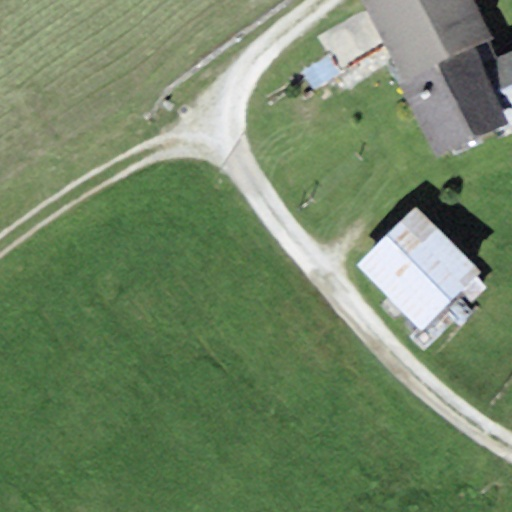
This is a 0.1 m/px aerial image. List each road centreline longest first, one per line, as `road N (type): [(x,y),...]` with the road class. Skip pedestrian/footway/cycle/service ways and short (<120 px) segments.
road 1 (track): [(321,0),(198,117),(425,404),(511,443)]
road 2 (track): [(0,253),(78,189),(198,117)]
